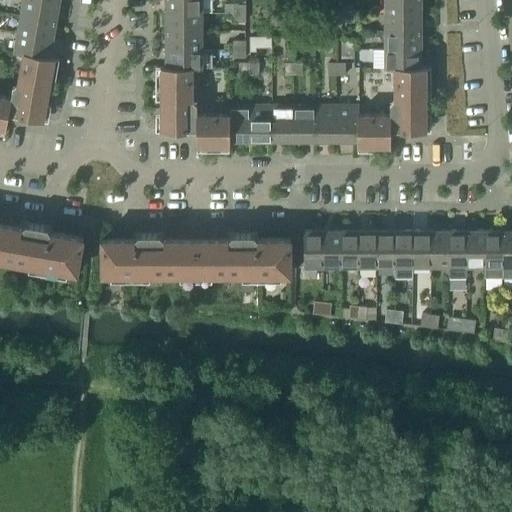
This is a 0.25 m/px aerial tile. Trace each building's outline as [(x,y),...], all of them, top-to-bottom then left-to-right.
[(34,0),(22,0),(20,16),(55,21),(58,4),(34,0)] [(165,0),(165,12),(201,13),(212,13),(211,0),(165,0)] [(384,0),(385,13),(420,13),(420,0),(384,0)] [(233,5),(233,13),(245,13),(245,5),(233,5)] [(341,5),(341,13),(353,13),(353,5),(341,5)] [(165,12),(165,30),(201,31),(201,13),(165,12)] [(245,13),(233,13),(233,22),(245,22),(245,13)] [(353,13),(341,13),(341,22),(353,22),(353,13)] [(385,13),(385,31),(420,31),(420,13),(385,13)] [(20,16),(17,33),(52,39),(55,21),(20,16)] [(165,30),(165,48),(201,49),(201,31),(165,30)] [(385,31),(385,49),(420,49),(420,31),(385,31)] [(17,33),(14,51),(49,56),(52,39),(17,33)] [(233,41),(233,49),(245,49),(245,41),(233,41)] [(341,41),(341,50),(353,50),(353,41),(341,41)] [(165,48),(165,66),(201,67),(201,49),(165,48)] [(245,49),(233,49),(233,58),(245,58),(245,49)] [(385,49),(385,66),(420,66),(420,49),(385,49)] [(353,50),(341,50),(341,58),(353,58),(353,50)] [(0,127),(6,129),(8,113),(18,114),(18,116),(43,121),(54,57),(49,56),(14,51),(14,52),(23,54),(18,83),(12,87),(11,91),(12,91),(11,98),(0,96),(0,127)] [(241,75),(250,75),(250,63),(241,63),(241,75)] [(250,63),(250,75),(258,75),(258,63),(250,63)] [(284,75),(293,75),(293,63),(284,63),(284,75)] [(293,63),(293,75),(301,75),(301,63),(293,63)] [(327,75),(336,75),(337,63),(328,63),(327,75)] [(337,63),(336,75),(345,75),(345,63),(337,63)] [(229,145),(229,141),(229,105),(227,105),(227,114),(196,114),(196,107),(196,104),(192,99),(192,69),(201,69),(201,67),(165,66),(161,66),(161,131),(186,131),(186,129),(196,129),(196,145),(229,145)] [(356,105),(357,141),(357,145),(390,145),(390,129),(400,129),(400,131),(425,131),(425,66),(420,66),(385,66),(385,69),(394,69),(394,99),(389,104),(389,107),(390,107),(390,114),(359,114),(359,105),(356,105)] [(229,141),(250,141),(250,105),(229,105),(229,141)] [(250,141),(272,141),(272,105),(250,105),(250,141)] [(272,141),(293,141),(293,105),(272,105),(272,141)] [(293,141),(314,141),(314,105),(293,105),(293,141)] [(314,141),(335,141),(335,105),(314,105),(314,141)] [(335,141),(357,141),(356,105),(335,105),(335,141)] [(0,259),(44,267),(77,273),(83,238),(51,232),(50,232),(50,234),(49,238),(20,233),(21,227),(5,224),(7,218),(0,216),(0,259)] [(296,266),(321,266),(321,230),(303,230),(303,235),(296,235),(296,266)] [(321,266),(340,266),(340,230),(321,230),(321,266)] [(340,266),(357,266),(358,230),(340,230),(340,266)] [(357,266),(376,266),(376,230),(358,230),(357,266)] [(376,266),(394,266),(394,230),(376,230),(376,266)] [(394,230),(394,266),(394,278),(412,278),(412,266),(412,230),(394,230)] [(430,230),(412,230),(412,266),(430,266),(430,230)] [(448,230),(430,230),(430,266),(448,266),(448,230)] [(448,230),(448,266),(448,278),(466,278),(466,266),(466,230),(448,230)] [(483,230),(466,230),(466,266),(484,266),(483,230)] [(502,278),(502,230),(483,230),(484,266),(484,278),(502,278)] [(511,230),(502,230),(502,278),(511,277),(511,230)] [(101,238),(101,273),(101,274),(290,274),(290,238),(257,238),(257,241),(257,245),(228,245),(228,238),(212,238),(212,232),(195,232),(180,232),(180,238),(163,238),(163,245),(134,245),(134,241),(134,238),(101,238)] [(312,313),(321,314),(322,302),(314,301),(312,313)] [(322,302),(321,314),(329,315),(331,303),(322,302)] [(348,317),(357,318),(358,306),(350,305),(348,317)] [(358,306),(357,318),(365,319),(367,307),(358,306)] [(384,321),(393,322),(394,310),(386,309),(384,321)] [(394,310),(393,322),(401,323),(403,311),(394,310)] [(420,326),(428,327),(430,315),(421,313),(420,326)] [(430,315),(428,327),(437,328),(438,316),(430,315)] [(456,330),(465,331),(466,319),(458,318),(456,330)] [(466,319),(465,331),(473,332),(475,320),(466,319)] [(492,340),(501,341),(502,329),(494,328),(492,340)] [(502,329),(501,341),(509,342),(511,330),(502,329)]
